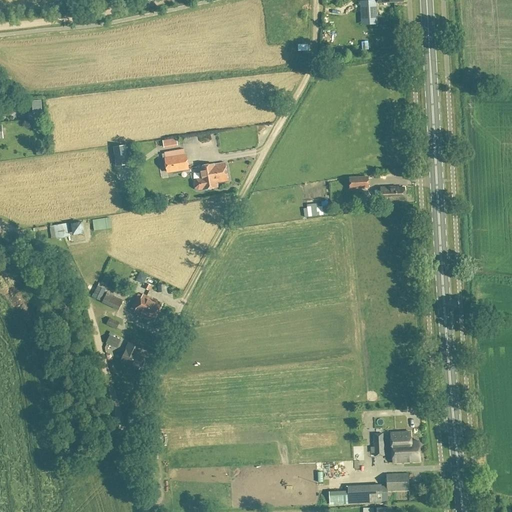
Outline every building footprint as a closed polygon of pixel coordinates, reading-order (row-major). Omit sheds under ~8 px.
[(360,2),(360,6),(361,20),(366,19),(378,19),(378,11),(377,1),(360,2)] [(198,138),(199,147),(216,146),(215,137),(198,138)] [(178,146),(177,138),(162,140),(164,148),(178,146)] [(115,148),(114,148),(116,165),(117,165),(127,164),(125,146),(115,148)] [(186,156),(185,156),(184,149),(164,152),(165,159),(167,172),(188,169),(186,156)] [(200,167),(202,179),(197,180),(194,182),(195,188),(198,190),(203,189),(203,190),(217,188),(216,184),(228,182),(226,163),(200,167)] [(350,177),(350,189),(369,189),(369,176),(350,177)] [(399,186),(380,187),(381,201),(406,200),(405,187),(399,187),(399,186)] [(109,217),(92,220),(93,230),(111,228),(109,217)] [(70,236),(68,224),(51,227),(53,240),(70,236)] [(76,235),(84,233),(83,226),(75,227),(76,235)] [(100,302),(106,290),(97,286),(92,297),(100,302)] [(107,292),(103,303),(119,311),(123,300),(107,292)] [(143,294),(134,313),(155,322),(163,304),(143,294)] [(120,323),(110,318),(106,325),(116,330),(120,323)] [(121,340),(113,337),(114,334),(110,332),(108,335),(109,336),(106,344),(117,349),(121,340)] [(138,369),(140,367),(141,367),(142,367),(144,362),(143,361),(143,360),(143,359),(138,356),(141,349),(129,343),(126,350),(121,361),(138,369)] [(392,463),(395,463),(421,462),(420,441),(411,442),(411,432),(391,433),(392,463)] [(373,441),(373,447),(370,447),(370,453),(374,453),(374,457),(385,456),(385,440),(384,440),(383,433),(373,433),(373,441)] [(152,452),(151,442),(135,444),(136,454),(152,452)] [(388,501),(387,491),(410,490),(409,474),(407,474),(386,475),(387,485),(381,486),(381,484),(369,485),(370,502),(388,501)] [(348,491),(330,491),(330,504),(349,504),(348,491)]
